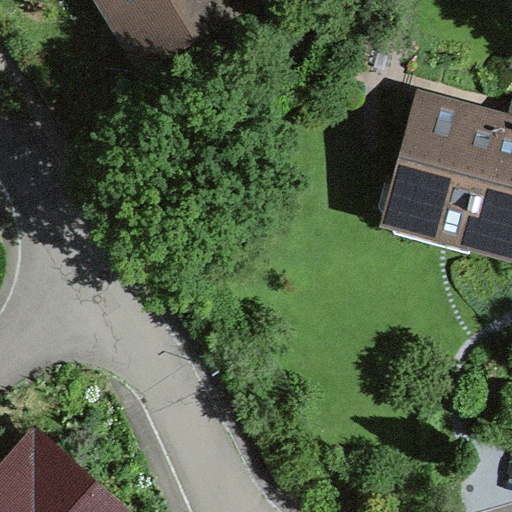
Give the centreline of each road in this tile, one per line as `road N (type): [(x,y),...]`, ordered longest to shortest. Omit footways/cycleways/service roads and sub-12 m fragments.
road 1 (residential): [(241,511),(105,276)]
road 2 (residential): [(105,276),(0,135)]
road 3 (residential): [(0,352),(105,276)]
